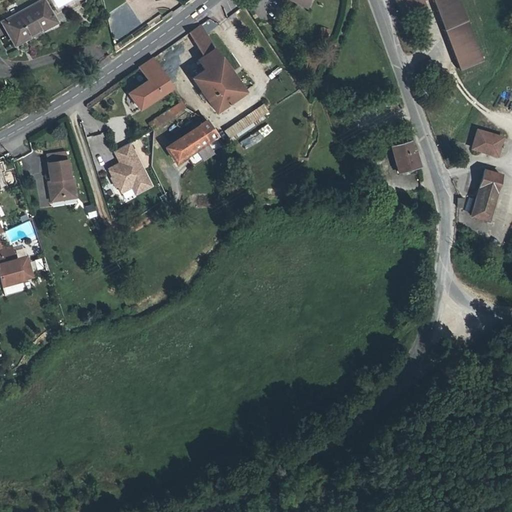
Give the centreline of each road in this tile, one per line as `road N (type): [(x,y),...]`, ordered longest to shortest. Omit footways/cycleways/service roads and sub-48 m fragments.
road 1 (unclassified): [(431,312),(407,367),(375,405),(207,511)]
road 2 (residential): [(372,0),(439,187),(434,284)]
road 3 (tertiary): [(208,0),(83,92),(0,138)]
